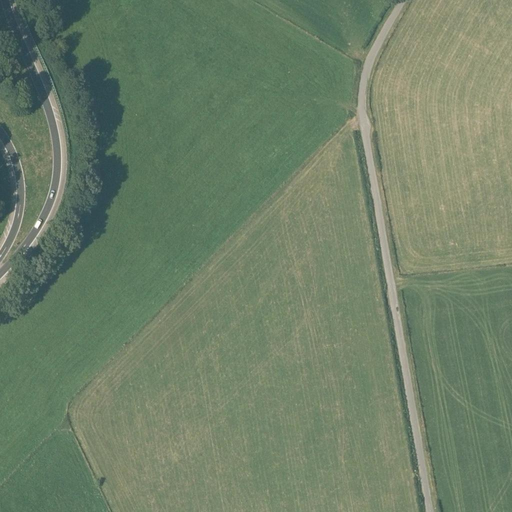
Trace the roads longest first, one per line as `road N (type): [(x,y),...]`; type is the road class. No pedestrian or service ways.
road 1 (track): [(431,511),(362,126),(371,56),(403,0)]
road 2 (motorway): [(0,273),(44,215),(56,162),(51,123),(4,0)]
road 3 (motorway): [(0,134),(20,200),(0,257)]
